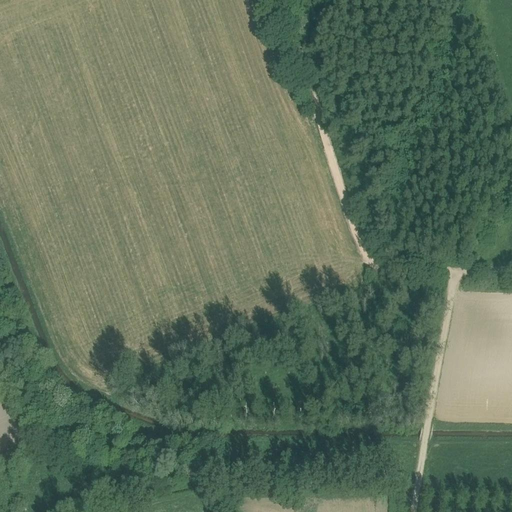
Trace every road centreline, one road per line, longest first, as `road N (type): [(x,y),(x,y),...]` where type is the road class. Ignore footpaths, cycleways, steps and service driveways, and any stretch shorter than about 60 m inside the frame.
road 1 (track): [(271,0),(373,265),(511,270)]
road 2 (track): [(411,511),(452,271)]
